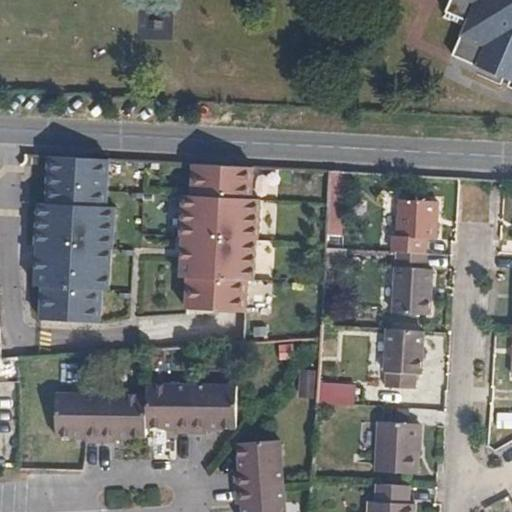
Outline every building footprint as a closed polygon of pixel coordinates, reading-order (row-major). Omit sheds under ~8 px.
[(511,0),(445,0),(440,12),(463,22),(451,49),(511,75),(511,0)] [(110,155),(50,152),(47,200),(39,199),(36,240),(38,241),(36,282),(42,283),(41,316),(101,319),(103,285),(110,286),(112,244),(114,244),(115,203),(107,202),(110,155)] [(254,163),(193,160),(193,192),(184,191),(182,232),(184,233),(183,254),(182,273),(188,274),(187,305),(247,308),(249,276),(256,277),(257,236),(260,237),(261,195),(252,194),(254,163)] [(342,236),(345,168),(329,167),(328,199),(327,236),(342,236)] [(397,249),(426,251),(427,235),(436,235),(438,198),(401,196),(399,233),(395,233),(394,249),(397,249)] [(426,251),(397,249),(394,308),(430,310),(433,266),(428,266),(429,251),(426,251)] [(423,370),(425,328),(388,326),(385,368),(388,368),(387,383),(416,385),(418,371),(423,370)] [(183,379),(138,376),(137,387),(46,384),(45,426),(64,428),(74,430),(74,432),(105,434),(105,431),(116,432),(115,429),(136,430),(136,420),(154,420),(155,422),(165,423),(165,426),(194,427),(194,424),(206,425),(206,422),(226,423),(228,380),(183,379)] [(323,382),(322,403),(356,405),(357,383),(323,382)] [(511,426),(511,411),(495,411),(494,426),(511,426)] [(422,421),(379,418),(376,467),(418,470),(422,421)] [(244,506),(243,511),(285,511),(280,440),(238,443),(239,463),(237,464),(237,474),(235,474),(237,506),(240,506),(244,506)] [(410,500),(410,482),(378,481),(377,498),(370,498),(369,511),(415,511),(416,500),(410,500)]
